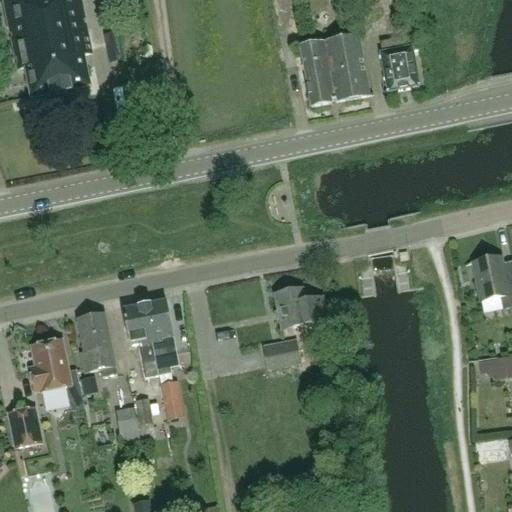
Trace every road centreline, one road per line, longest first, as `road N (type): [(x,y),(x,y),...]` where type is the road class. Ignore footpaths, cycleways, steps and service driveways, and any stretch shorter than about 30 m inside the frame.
road 1 (tertiary): [(0,210),(511,101)]
road 2 (residential): [(0,317),(511,213)]
road 3 (track): [(180,172),(159,0)]
